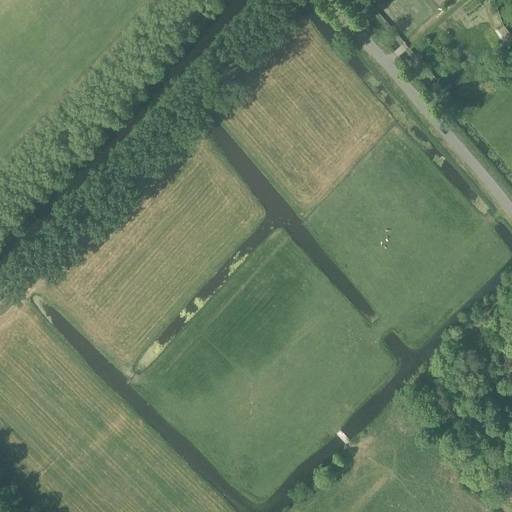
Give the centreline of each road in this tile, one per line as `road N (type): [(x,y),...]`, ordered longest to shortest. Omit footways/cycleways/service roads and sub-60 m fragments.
road 1 (residential): [(271,0),(0,296)]
road 2 (residential): [(511,211),(332,0)]
road 3 (tertiary): [(0,202),(189,0)]
